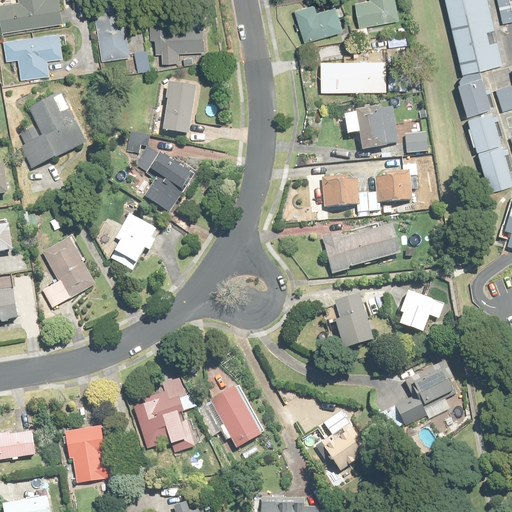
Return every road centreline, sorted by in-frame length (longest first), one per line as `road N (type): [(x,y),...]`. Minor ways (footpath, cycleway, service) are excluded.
road 1 (residential): [(248,0),(262,144),(230,245)]
road 2 (residential): [(194,295),(113,351),(0,377)]
road 3 (residential): [(230,245),(270,273),(273,306),(241,318),(194,295)]
